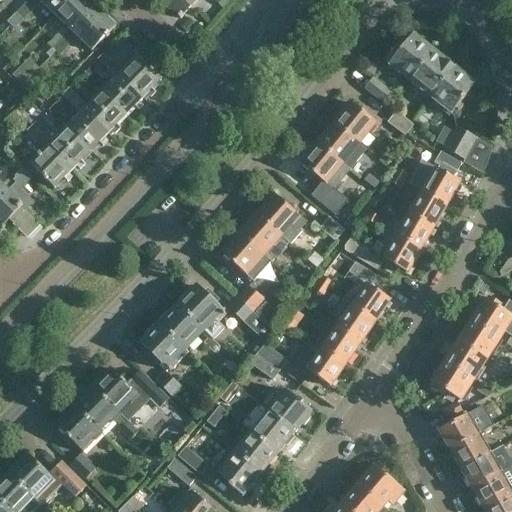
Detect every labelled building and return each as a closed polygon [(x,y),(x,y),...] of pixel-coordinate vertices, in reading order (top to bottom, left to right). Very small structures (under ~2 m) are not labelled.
[(71,0),(29,0),(25,5),(32,12),(41,2),(55,17),(71,0)] [(87,0),(71,0),(55,17),(66,27),(47,45),(52,50),(61,40),(70,31),(73,34),(98,10),(87,0)] [(160,0),(181,21),(184,17),(184,16),(199,0),(160,0)] [(32,12),(25,5),(7,23),(14,29),(32,12)] [(73,34),(70,31),(61,40),(68,47),(77,37),(92,52),(116,28),(98,10),(73,34)] [(395,53),(387,64),(411,82),(435,52),(414,36),(398,55),(395,53)] [(68,47),(61,40),(52,50),(46,55),(49,59),(55,53),(59,56),(68,47)] [(137,48),(118,68),(123,73),(120,75),(144,99),(148,95),(151,98),(157,93),(152,88),(161,79),(152,70),(155,66),(137,48)] [(435,52),(411,82),(431,99),(455,69),(435,52)] [(105,53),(97,60),(106,68),(108,66),(109,68),(113,64),(110,62),(112,60),(105,53)] [(455,69),(431,99),(455,118),(463,107),(460,105),(476,85),(455,69)] [(117,79),(103,93),(126,115),(134,106),(139,111),(144,106),(140,103),(144,99),(120,75),(117,79)] [(365,89),(383,103),(391,93),(373,79),(365,89)] [(62,96),(63,96),(71,104),(77,97),(78,97),(69,89),(62,96)] [(85,105),(81,108),(109,134),(112,130),(116,134),(122,129),(117,124),(125,115),(103,93),(89,108),(85,104),(85,105)] [(4,101),(2,100),(0,102),(0,110),(6,116),(17,103),(10,95),(4,101)] [(109,142),(105,138),(109,134),(81,108),(85,105),(77,97),(71,104),(81,115),(67,129),(90,151),(99,142),(104,147),(109,142)] [(352,105),(335,125),(360,145),(369,134),(372,136),(382,124),(364,109),(361,112),(352,105)] [(396,112),(387,123),(405,137),(414,126),(396,112)] [(27,132),(35,140),(42,133),(34,125),(27,132)] [(335,125),(319,145),(343,165),(351,171),(367,151),(360,145),(335,125)] [(456,126),(450,138),(471,150),(477,139),(456,126)] [(50,140),(46,144),(72,170),(76,166),(80,170),(86,165),(81,160),(90,151),(67,129),(60,137),(52,129),(45,136),(50,140)] [(36,161),(31,166),(54,188),(63,178),(68,183),(73,178),(69,174),(72,170),(46,144),(50,140),(45,136),(42,133),(35,140),(46,151),(36,161)] [(471,150),(450,138),(443,150),(465,162),(471,150)] [(319,145),(302,166),(322,182),(311,196),(335,215),(347,200),(335,190),(351,171),(343,165),(319,145)] [(414,189),(423,194),(424,192),(448,207),(462,184),(454,179),(462,165),(441,153),(427,178),(422,175),(414,189)] [(21,167),(11,177),(17,183),(27,173),(21,167)] [(382,167),(372,181),(383,189),(393,175),(382,167)] [(397,168),(393,174),(405,182),(409,175),(397,168)] [(5,190),(0,194),(0,222),(3,226),(9,220),(21,208),(29,200),(20,190),(32,179),(27,173),(17,183),(8,193),(5,190)] [(405,182),(393,174),(389,182),(401,189),(405,182)] [(0,185),(0,194),(5,190),(8,193),(17,183),(11,177),(2,187),(0,185)] [(412,204),(407,213),(435,229),(448,207),(424,192),(423,194),(416,206),(412,204)] [(276,196),(258,216),(291,245),(301,233),(300,232),(307,224),(276,196)] [(21,208),(9,220),(28,239),(40,227),(21,208)] [(381,219),(369,212),(365,220),(376,226),(381,219)] [(396,221),(389,233),(422,252),(435,229),(407,213),(401,223),(405,225),(405,226),(396,221)] [(258,216),(241,236),(272,263),(275,260),(276,261),(287,249),(285,247),(288,244),(290,246),(291,245),(258,216)] [(345,231),(329,218),(320,229),(336,243),(345,231)] [(345,247),(345,252),(377,271),(383,260),(409,275),(422,252),(389,233),(382,244),(377,241),(371,251),(351,240),(345,247)] [(272,263),(241,236),(223,256),(255,283),(262,275),(261,275),(272,263)] [(324,261),(314,253),(307,261),(317,269),(324,261)] [(511,259),(508,262),(500,274),(502,277),(511,271),(511,259)] [(361,296),(354,306),(377,322),(392,301),(369,285),(375,276),(356,264),(349,273),(364,284),(357,293),(361,296)] [(322,277),(319,281),(330,289),(333,284),(322,277)] [(330,289),(319,281),(313,290),(324,297),(330,289)] [(179,304),(177,305),(203,330),(213,340),(224,329),(217,323),(225,315),(196,286),(188,295),(186,295),(179,302),(179,304)] [(249,286),(240,297),(254,312),(264,301),(249,286)] [(477,314),(472,322),(500,340),(504,334),(511,338),(511,304),(509,301),(503,312),(500,310),(502,306),(490,297),(487,302),(485,301),(484,303),(480,304),(476,311),(477,314)] [(229,309),(244,323),(265,343),(273,334),(238,299),(229,309)] [(341,317),(336,325),(362,343),(377,322),(354,306),(345,300),(336,313),(341,317)] [(166,315),(159,322),(160,324),(159,324),(185,349),(203,330),(177,305),(167,316),(166,315)] [(293,309),(285,321),(296,329),(304,317),(293,309)] [(296,329),(285,321),(279,329),(290,337),(296,329)] [(464,335),(459,342),(487,360),(500,340),(472,322),(471,324),(467,324),(462,332),(464,335)] [(147,336),(141,343),(170,371),(178,363),(174,359),(185,349),(159,324),(156,328),(154,327),(147,335),(147,336)] [(324,333),(317,343),(347,365),(362,343),(336,325),(328,335),(332,337),(331,338),(324,333)] [(220,348),(209,338),(203,344),(214,354),(220,348)] [(450,351),(445,359),(446,363),(474,380),(487,360),(459,342),(454,351),(450,351)] [(307,356),(312,359),(305,368),(332,387),(347,365),(317,343),(307,356)] [(265,346),(258,354),(289,375),(295,367),(265,346)] [(258,354),(249,365),(281,387),(289,375),(258,354)] [(498,358),(494,364),(504,371),(508,364),(498,358)] [(437,371),(431,382),(433,383),(435,384),(432,389),(444,397),(447,392),(461,401),(474,380),(446,363),(442,370),(437,371)] [(494,364),(490,371),(500,378),(504,371),(494,364)] [(112,369),(93,389),(121,416),(128,422),(149,401),(158,410),(170,398),(154,384),(141,371),(132,380),(128,384),(112,369)] [(165,372),(157,381),(156,382),(172,398),(182,388),(165,372)] [(227,405),(240,389),(232,383),(220,399),(227,405)] [(481,385),(476,392),(487,399),(496,394),(481,385)] [(93,389),(75,408),(103,435),(121,416),(93,389)] [(287,390),(270,411),(296,433),(302,425),(304,427),(311,418),(310,416),(313,412),(287,390)] [(443,411),(448,421),(463,412),(458,403),(443,411)] [(214,428),(226,412),(219,407),(207,423),(214,428)] [(75,408),(56,427),(84,454),(103,435),(75,408)] [(270,411),(253,432),(279,453),(286,445),(288,446),(295,438),(293,436),(296,433),(270,411)] [(469,413),(440,430),(451,450),(481,433),(469,413)] [(138,432),(126,422),(118,432),(129,441),(138,432)] [(253,432),(236,453),(263,474),(269,467),(271,468),(277,460),(275,458),(279,453),(253,432)] [(481,433),(451,450),(462,469),(491,452),(481,433)] [(492,452),(462,469),(473,488),(502,471),(511,465),(501,447),(492,452)] [(186,448),(178,457),(200,476),(208,467),(186,448)] [(236,453),(219,474),(232,484),(230,486),(235,490),(237,488),(246,495),(263,474),(236,453)] [(29,455),(10,474),(34,498),(42,506),(43,506),(62,487),(74,499),(87,486),(62,462),(49,475),(29,455)] [(81,455),(70,466),(85,480),(87,479),(90,482),(97,474),(94,471),(95,469),(81,455)] [(175,460),(167,469),(189,488),(197,478),(175,460)] [(365,480),(360,486),(385,507),(390,501),(394,505),(405,492),(388,478),(391,473),(380,464),(377,468),(376,467),(374,470),(369,471),(365,475),(365,480)] [(511,465),(502,471),(473,488),(484,507),(511,491),(511,465)] [(10,474),(0,484),(0,500),(11,511),(36,511),(42,506),(34,498),(10,474)] [(349,499),(345,504),(354,511),(380,511),(385,507),(360,486),(358,488),(354,489),(349,493),(349,499)] [(511,511),(511,491),(484,507),(486,511),(511,511)] [(171,510),(174,511),(215,511),(194,493),(183,506),(178,502),(171,510)] [(133,498),(126,505),(133,511),(138,511),(144,506),(133,498)] [(11,511),(0,500),(0,511),(11,511)]
